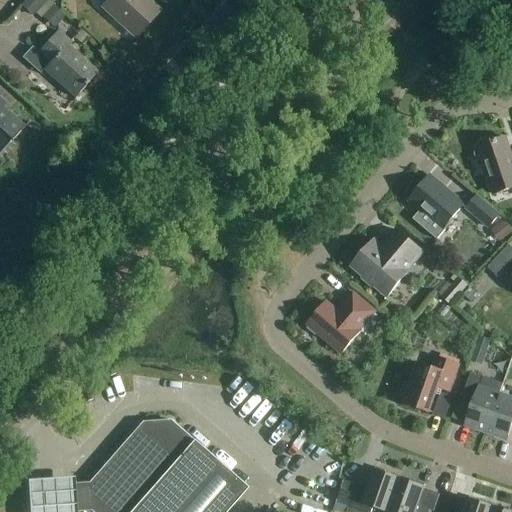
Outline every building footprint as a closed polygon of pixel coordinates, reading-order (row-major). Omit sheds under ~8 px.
[(32,17),(35,14),(47,1),(46,0),(28,0),(21,7),(32,17)] [(140,37),(162,14),(146,0),(113,0),(103,11),(115,22),(120,18),(140,37)] [(53,6),(42,18),(54,29),(65,17),(53,6)] [(8,40),(29,29),(25,21),(4,32),(8,40)] [(74,98),(96,73),(67,46),(70,43),(57,32),(38,53),(49,63),(43,70),(74,98)] [(1,106),(4,102),(0,97),(0,153),(10,142),(11,143),(28,123),(24,127),(1,106)] [(511,157),(506,140),(496,144),(492,142),(488,142),(484,143),(480,145),(478,148),(476,152),(475,156),(476,160),(481,159),(494,197),(511,191),(511,157)] [(444,232),(464,208),(430,179),(409,203),(444,232)] [(466,211),(489,229),(500,216),(478,197),(466,211)] [(490,234),(499,245),(511,235),(511,232),(505,223),(490,234)] [(423,255),(398,233),(382,251),(374,244),(353,269),(364,279),(362,281),(373,290),(375,288),(388,299),(410,274),(408,272),(423,255)] [(511,282),(511,248),(509,246),(487,269),(497,278),(503,272),(511,279),(510,281),(511,282)] [(458,279),(441,298),(450,306),(467,286),(458,279)] [(472,304),(479,296),(470,288),(463,296),(472,304)] [(375,315),(353,296),(337,314),(326,305),(307,327),(342,356),(361,334),(359,333),(375,315)] [(450,394),(459,368),(437,360),(433,371),(418,366),(410,387),(401,384),(395,400),(405,403),(404,406),(430,415),(439,390),(450,394)] [(466,428),(487,435),(500,397),(499,397),(503,386),(489,381),(483,379),(471,375),(461,404),(473,408),(466,428)] [(98,380),(89,385),(98,406),(108,402),(98,380)] [(511,401),(500,397),(487,435),(508,442),(511,429),(511,401)] [(74,511),(84,511),(91,511),(227,511),(248,489),(171,421),(143,423),(89,483),(73,485),(73,489),(74,511)] [(377,467),(366,498),(354,494),(348,511),(371,511),(373,509),(380,511),(389,511),(401,478),(386,473),(387,470),(377,467)] [(78,511),(76,476),(28,480),(29,511),(78,511)] [(430,511),(418,507),(427,484),(417,481),(416,484),(401,478),(389,511),(430,511)] [(471,496),(466,511),(493,511),(495,507),(480,502),(481,499),(471,496)]
